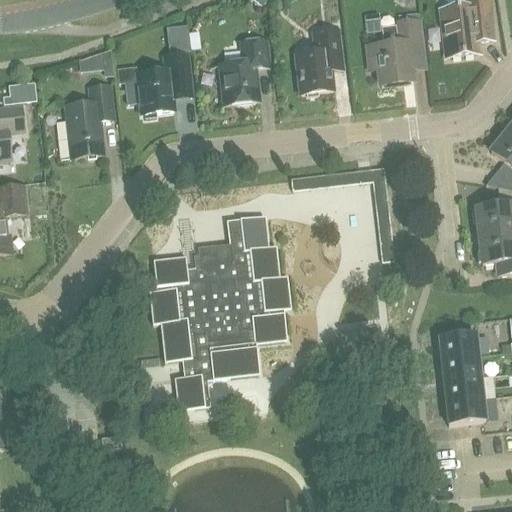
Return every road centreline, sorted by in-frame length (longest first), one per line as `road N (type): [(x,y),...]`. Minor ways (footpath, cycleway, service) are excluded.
road 1 (residential): [(50,304),(159,166),(182,155),(430,126)]
road 2 (residential): [(68,488),(50,304)]
road 3 (residential): [(453,277),(430,126)]
